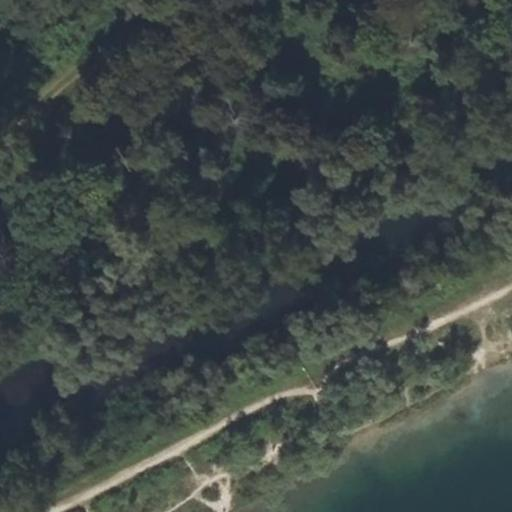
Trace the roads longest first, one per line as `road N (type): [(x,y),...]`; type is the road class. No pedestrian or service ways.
road 1 (track): [(511,285),(130,495),(76,511)]
road 2 (track): [(0,159),(122,0)]
